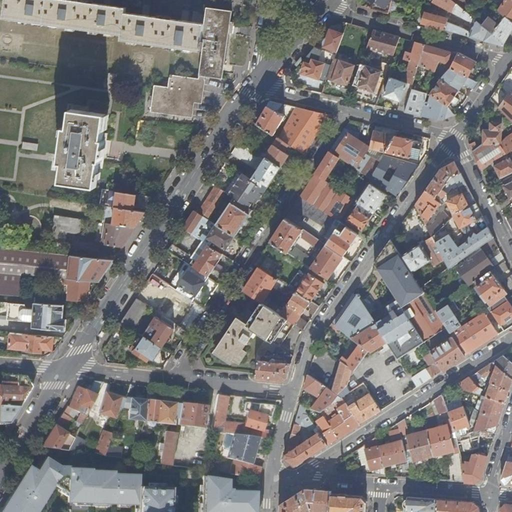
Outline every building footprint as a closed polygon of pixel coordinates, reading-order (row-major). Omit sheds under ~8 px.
[(0,0),(0,51),(20,55),(118,69),(122,34),(123,34),(123,40),(204,51),(204,48),(201,47),(206,14),(194,12),(192,22),(188,22),(181,21),(149,16),(142,15),(126,13),(126,8),(110,6),(103,5),(72,0),(70,0),(0,0)] [(369,0),(373,3),(372,9),(389,14),(391,0),(369,0)] [(425,12),(422,23),(428,25),(463,34),(472,37),(503,46),(505,44),(482,25),(465,10),(459,5),(452,0),(429,0),(431,2),(432,1),(468,20),(474,22),(471,32),(463,28),(444,21),(445,18),(425,12)] [(465,10),(473,1),(471,0),(452,0),(459,5),(465,10)] [(511,0),(504,0),(497,9),(511,21),(511,0)] [(232,11),(207,7),(206,14),(201,47),(204,48),(204,51),(199,79),(171,75),(169,87),(168,87),(168,88),(155,86),(151,112),(193,118),(196,103),(203,103),(206,80),(205,80),(205,76),(223,78),(232,11)] [(482,25),(505,44),(511,32),(511,21),(497,9),(496,8),(482,25)] [(420,11),(417,22),(422,23),(425,12),(420,11)] [(338,52),(343,35),(330,30),(324,47),(338,52)] [(400,37),(374,30),(368,47),(394,55),(400,37)] [(420,64),(426,45),(416,42),(412,54),(406,52),(404,59),(411,61),(420,64)] [(420,66),(431,70),(435,60),(446,64),(453,52),(426,45),(420,64),(420,66)] [(336,56),(315,46),(312,51),(303,61),(304,62),(302,68),(303,69),(302,73),(327,82),(328,79),(333,64),(335,59),(336,56)] [(0,188),(100,205),(118,69),(20,55),(0,51),(0,188)] [(469,74),(476,61),(459,52),(450,68),(444,75),(464,84),(469,86),(472,79),(467,77),(469,74)] [(356,66),(335,59),(333,64),(328,79),(348,87),(356,66)] [(420,66),(420,64),(411,61),(404,82),(391,78),(384,96),(401,102),(398,111),(405,112),(413,88),(420,66)] [(362,63),(354,85),(375,93),(383,71),(362,63)] [(511,91),(511,66),(500,84),(509,94),(507,96),(498,86),(490,98),(500,110),(511,121),(511,119),(511,92),(511,91)] [(456,97),(464,84),(444,75),(432,93),(428,102),(431,103),(430,105),(451,110),(449,106),(453,100),(456,97)] [(473,88),(478,82),(472,79),(469,86),(473,88)] [(431,103),(428,102),(424,101),(427,93),(413,88),(405,112),(443,121),(447,118),(451,116),(455,115),(451,110),(430,105),(431,103)] [(500,110),(490,99),(485,106),(494,115),(500,110)] [(287,105),(270,101),(257,124),(274,135),(285,116),(281,113),(287,105)] [(331,115),(297,107),(277,137),(278,138),(289,144),(304,155),(311,145),(327,120),(331,115)] [(474,142),(469,144),(481,170),(493,162),(507,154),(511,150),(511,134),(507,138),(501,144),(502,120),(491,120),(490,130),(484,130),(483,144),(477,149),(474,142)] [(346,128),(330,151),(340,158),(364,174),(371,179),(386,154),(387,152),(396,135),(399,131),(383,127),(382,132),(375,130),(371,146),(349,132),(351,131),(346,128)] [(422,141),(396,135),(387,152),(418,159),(419,158),(423,143),(422,141)] [(266,157),(281,167),(289,155),(284,151),(289,144),(278,138),(268,153),(266,157)] [(256,153),(239,142),(232,153),(257,170),(251,179),(267,189),(277,173),(281,167),(266,157),(264,159),(256,153)] [(259,148),(256,153),(264,159),(266,157),(268,153),(259,148)] [(325,180),(340,158),(330,151),(315,174),(325,180)] [(371,179),(398,196),(400,195),(420,165),(386,154),(371,179)] [(507,154),(493,162),(495,165),(494,166),(500,179),(501,178),(503,182),(511,176),(511,162),(510,158),(509,158),(507,154)] [(441,168),(427,188),(437,195),(438,193),(443,197),(446,193),(447,194),(451,188),(453,188),(457,186),(458,187),(460,186),(463,191),(462,192),(462,193),(446,201),(453,214),(475,203),(455,161),(441,168)] [(288,180),(292,174),(281,167),(277,173),(288,180)] [(227,190),(230,192),(241,176),(238,174),(227,190)] [(251,179),(243,174),(241,176),(230,192),(229,194),(234,198),(250,208),(257,198),(261,199),(267,190),(267,189),(251,179)] [(354,199),(325,180),(315,174),(311,180),(301,196),(339,221),(354,199)] [(511,176),(503,182),(503,183),(510,198),(511,201),(511,176)] [(359,203),(375,213),(388,195),(371,183),(358,202),(359,203)] [(500,185),(491,190),(494,196),(498,194),(502,189),(500,185)] [(227,193),(216,186),(198,213),(209,220),(227,193)] [(425,210),(421,216),(423,220),(427,221),(428,219),(440,203),(434,199),(437,195),(427,188),(415,204),(425,210)] [(151,205),(156,198),(118,191),(116,202),(113,202),(112,207),(134,210),(135,203),(151,205)] [(339,221),(301,196),(292,210),(299,215),(302,215),(304,214),(329,230),(332,225),(335,222),(338,224),(339,221)] [(218,225),(236,236),(253,210),(250,208),(234,198),(217,224),(218,225)] [(511,203),(511,201),(510,198),(498,204),(502,211),(511,203)] [(363,230),(375,213),(359,203),(346,222),(352,226),(354,224),(363,230)] [(478,207),(475,203),(453,214),(450,218),(432,236),(449,269),(464,258),(493,238),(482,216),(475,219),(471,211),(478,207)] [(415,204),(421,216),(425,210),(415,204)] [(146,212),(134,210),(112,207),(100,205),(98,222),(105,222),(136,227),(146,212)] [(198,213),(195,211),(184,227),(201,239),(204,234),(212,222),(209,220),(198,213)] [(432,236),(450,218),(444,211),(436,218),(439,221),(436,225),(433,224),(429,225),(426,226),(432,236)] [(79,234),(82,219),(55,215),(49,253),(66,255),(70,232),(79,234)] [(286,218),(271,241),(288,252),(290,249),(304,229),(286,218)] [(335,222),(332,225),(333,226),(325,237),(329,240),(341,222),(339,221),(338,224),(335,222)] [(123,247),(136,227),(105,222),(102,244),(123,247)] [(327,245),(344,256),(359,234),(341,222),(329,240),(326,244),(327,245)] [(227,249),(236,236),(218,225),(217,224),(208,237),(212,239),(209,244),(216,248),(219,244),(227,249)] [(319,239),(306,231),(302,237),(315,245),(319,239)] [(396,232),(391,239),(398,250),(405,246),(396,232)] [(432,236),(401,255),(412,272),(431,260),(434,266),(416,278),(422,287),(428,283),(449,269),(432,236)] [(497,245),(493,238),(464,258),(466,262),(459,268),(471,285),(474,283),(491,270),(495,268),(485,254),(497,245)] [(376,267),(397,300),(402,307),(425,292),(422,287),(416,278),(412,272),(401,255),(398,250),(391,239),(374,263),(376,267)] [(204,241),(193,257),(198,260),(209,244),(205,241),(204,241)] [(173,244),(168,251),(186,262),(208,276),(211,271),(212,272),(221,260),(219,258),(223,253),(216,248),(209,244),(198,260),(193,257),(173,244)] [(288,252),(328,278),(344,256),(327,245),(314,264),(312,262),(313,259),(298,249),(295,252),(290,249),(288,252)] [(114,260),(66,255),(49,253),(0,247),(0,294),(19,296),(22,274),(64,278),(91,281),(100,282),(114,260)] [(495,264),(502,257),(497,252),(491,260),(495,264)] [(266,256),(259,267),(271,275),(278,264),(266,256)] [(509,269),(505,261),(496,267),(499,271),(503,272),(509,269)] [(208,276),(186,262),(181,269),(181,270),(175,279),(170,285),(179,290),(183,294),(194,300),(209,277),(208,276)] [(259,267),(244,290),(264,303),(267,305),(271,299),(266,296),(277,278),(275,277),(271,275),(259,267)] [(362,288),(356,296),(371,317),(397,300),(376,267),(370,275),(370,276),(362,288)] [(500,282),(491,270),(474,283),(490,305),(504,295),(511,289),(511,275),(500,282)] [(280,280),(312,301),(324,283),(309,273),(301,285),(283,273),(281,276),(277,273),(275,277),(277,278),(280,280)] [(69,284),(68,300),(87,302),(88,302),(91,281),(64,278),(63,284),(69,284)] [(289,319),(304,329),(307,324),(302,320),(301,317),(309,305),(314,308),(317,311),(320,306),(312,301),(280,280),(275,287),(292,298),(281,314),(289,319)] [(422,287),(425,292),(428,297),(435,292),(428,283),(422,287)] [(356,288),(352,293),(356,296),(362,288),(356,288)] [(165,289),(153,308),(159,312),(171,293),(165,289)] [(442,370),(465,355),(452,334),(451,333),(437,311),(436,311),(428,297),(425,292),(402,307),(424,341),(439,332),(446,341),(430,351),(431,352),(442,370)] [(159,312),(159,313),(178,325),(184,315),(188,318),(192,312),(187,310),(190,305),(171,293),(159,312)] [(352,293),(331,323),(335,326),(356,296),(352,293)] [(511,294),(506,298),(504,295),(490,305),(489,306),(496,316),(505,330),(511,325),(511,294)] [(335,326),(340,329),(359,343),(368,350),(370,351),(387,341),(397,358),(424,341),(402,307),(397,300),(371,317),(356,296),(335,326)] [(35,302),(36,298),(25,297),(25,304),(0,302),(0,318),(34,322),(33,327),(66,330),(67,319),(63,318),(64,305),(35,302)] [(153,308),(137,298),(129,310),(119,326),(128,330),(144,336),(163,348),(175,329),(156,317),(159,313),(159,312),(153,308)] [(447,304),(452,313),(458,309),(453,300),(447,304)] [(287,322),(289,319),(281,314),(267,305),(264,303),(249,326),(252,329),(255,331),(267,338),(272,342),(286,321),(287,322)] [(437,311),(451,333),(461,326),(452,313),(447,304),(437,311)] [(465,355),(499,334),(490,320),(496,316),(489,306),(483,310),(484,312),(452,334),(465,355)] [(249,326),(238,319),(217,351),(232,361),(234,358),(252,329),(249,326)] [(331,323),(329,326),(338,332),(340,329),(335,326),(331,323)] [(128,330),(119,326),(115,332),(126,337),(128,330)] [(176,333),(184,338),(188,331),(179,326),(176,330),(176,333)] [(243,350),(255,331),(252,329),(234,358),(240,362),(246,352),(243,350)] [(53,348),(54,336),(11,332),(10,348),(27,349),(28,351),(41,352),(42,349),(51,350),(53,348)] [(163,348),(144,336),(136,348),(134,346),(131,350),(146,361),(149,357),(154,360),(163,348)] [(273,353),(278,345),(272,342),(267,338),(262,347),(260,351),(260,355),(264,355),(268,350),(273,353)] [(319,341),(316,344),(327,352),(330,348),(319,341)] [(339,360),(340,361),(351,369),(354,370),(368,350),(359,343),(347,359),(342,356),(339,360)] [(417,386),(442,370),(431,352),(425,357),(430,366),(412,378),(417,386)] [(511,362),(503,355),(492,362),(495,364),(511,378),(511,362)] [(288,379),(292,364),(276,362),(276,360),(275,359),(272,359),(271,359),(271,362),(259,361),(257,378),(284,381),(288,379)] [(340,361),(331,390),(341,397),(344,394),(349,391),(347,386),(351,369),(340,361)] [(492,362),(477,372),(484,377),(489,374),(492,377),(495,368),(493,367),(495,364),(492,362)] [(491,382),(508,391),(511,379),(511,378),(495,364),(493,367),(495,368),(492,377),(491,382)] [(477,372),(471,375),(481,385),(487,380),(484,377),(477,372)] [(25,376),(0,374),(0,379),(0,405),(19,407),(31,387),(25,376)] [(308,375),(304,388),(313,394),(318,397),(311,408),(320,410),(336,400),(341,397),(331,390),(308,375)] [(470,376),(459,383),(464,390),(480,395),(482,390),(477,386),(470,376)] [(71,398),(62,413),(73,419),(78,422),(81,423),(98,390),(102,382),(93,381),(90,386),(88,385),(86,390),(77,386),(72,398),(71,398)] [(483,396),(505,402),(508,391),(491,382),(490,382),(487,394),(484,393),(483,396)] [(137,386),(130,385),(125,399),(124,402),(129,403),(127,419),(144,421),(147,400),(132,398),(137,386)] [(98,413),(117,419),(124,402),(125,399),(105,392),(98,413)] [(348,407),(359,424),(381,410),(369,393),(369,392),(355,402),(348,407)] [(442,394),(433,400),(440,415),(448,412),(448,411),(445,404),(442,394)] [(218,395),(211,431),(233,434),(259,437),(270,438),(272,431),(262,430),(265,416),(270,418),(273,407),(271,406),(272,405),(248,402),(246,411),(248,412),(245,425),(224,421),(228,396),(218,395)] [(480,413),(501,414),(505,402),(483,396),(482,395),(481,398),(484,399),(480,413)] [(342,399),(341,397),(336,400),(337,403),(334,405),(337,408),(345,403),(342,399)] [(445,404),(448,411),(463,405),(461,401),(460,398),(445,404)] [(345,403),(348,407),(355,402),(353,399),(345,403)] [(154,422),(157,423),(159,401),(147,400),(144,421),(148,421),(147,424),(149,426),(151,426),(153,424),(154,422)] [(323,415),(338,437),(359,424),(348,407),(345,403),(337,408),(340,413),(337,415),(335,413),(332,415),(333,417),(331,419),(327,415),(335,410),(332,406),(334,405),(337,403),(336,400),(320,410),(323,415)] [(159,401),(157,423),(174,425),(175,416),(176,403),(159,401)] [(181,404),(178,425),(204,428),(207,407),(181,404)] [(304,459),(327,444),(319,431),(316,433),(298,445),(297,444),(300,436),(297,435),(300,425),(306,427),(309,430),(313,428),(315,426),(305,411),(306,406),(299,404),(284,458),(294,465),(304,459)] [(0,422),(8,423),(19,407),(0,405),(0,422)] [(450,419),(456,435),(456,436),(471,432),(463,405),(448,411),(448,412),(450,419)] [(477,411),(474,408),(471,417),(478,420),(480,413),(477,411)] [(41,447),(42,447),(60,449),(68,450),(74,437),(65,431),(73,419),(62,413),(41,447)] [(480,413),(478,420),(474,431),(497,425),(501,414),(480,413)] [(319,431),(327,444),(332,441),(338,437),(323,415),(316,419),(319,424),(322,428),(318,430),(319,431)] [(404,418),(397,423),(399,428),(399,429),(406,427),(404,418)] [(450,436),(453,436),(456,435),(450,419),(446,420),(447,425),(450,436)] [(426,430),(430,443),(451,438),(451,439),(454,439),(453,436),(450,436),(447,425),(426,430)] [(474,431),(471,432),(456,436),(458,444),(461,443),(463,451),(478,447),(480,435),(493,438),(497,425),(474,431)] [(160,464),(171,466),(177,429),(171,428),(171,432),(166,431),(163,447),(163,451),(160,464)] [(383,440),(377,441),(381,456),(404,450),(404,448),(399,429),(399,428),(389,430),(392,442),(384,444),(383,440)] [(95,453),(97,455),(104,455),(107,448),(112,433),(103,430),(95,453)] [(430,443),(426,430),(406,435),(409,447),(407,448),(407,451),(410,450),(409,448),(430,443)] [(233,460),(250,464),(252,456),(254,457),(259,437),(233,434),(227,458),(233,460)] [(86,441),(75,435),(74,437),(68,450),(80,452),(86,441)] [(430,443),(433,456),(453,451),(454,453),(460,452),(458,444),(456,436),(456,435),(453,436),(454,439),(451,439),(451,438),(430,443)] [(377,441),(376,437),(364,444),(369,462),(371,469),(384,466),(381,456),(377,441)] [(404,450),(407,463),(412,461),(413,460),(433,456),(430,443),(409,448),(410,450),(407,451),(407,448),(404,448),(404,450)] [(369,462),(364,444),(358,449),(362,464),(369,462)] [(107,448),(104,455),(120,458),(122,451),(107,448)] [(404,450),(381,456),(384,466),(392,464),(392,466),(407,463),(404,450)] [(462,464),(465,481),(473,482),(480,478),(483,469),(487,455),(477,452),(469,454),(470,456),(472,457),(470,462),(469,461),(465,462),(465,463),(462,464)] [(511,456),(508,456),(501,478),(506,484),(511,484),(511,456)] [(30,467),(0,511),(170,511),(171,487),(135,486),(136,475),(116,474),(116,470),(69,469),(69,467),(60,467),(46,458),(38,472),(30,467)] [(233,460),(229,474),(239,475),(258,478),(261,466),(250,464),(233,460)] [(371,469),(372,473),(386,475),(384,466),(371,469)] [(256,511),(258,490),(228,489),(229,480),(203,477),(201,511),(256,511)] [(282,505),(281,511),(330,511),(331,494),(331,491),(306,489),(282,505)] [(362,496),(331,494),(330,511),(366,511),(367,501),(362,496)] [(436,511),(436,499),(407,497),(407,511),(418,511),(436,511)] [(474,502),(436,499),(436,511),(480,511),(479,507),(474,502)]
